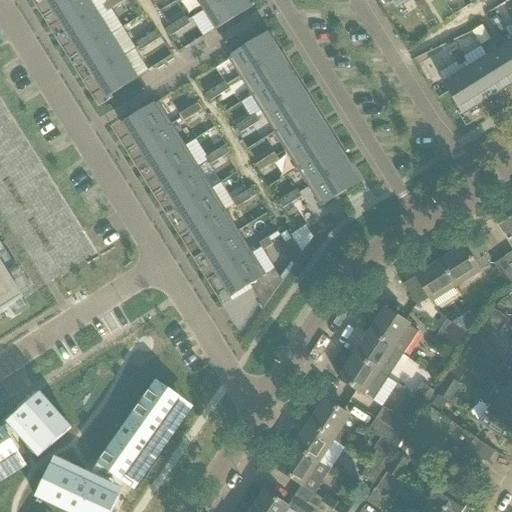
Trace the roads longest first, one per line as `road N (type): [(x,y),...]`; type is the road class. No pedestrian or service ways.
road 1 (residential): [(3,0),(163,264)]
road 2 (residential): [(279,0),(420,226)]
road 3 (tertiary): [(256,417),(348,282),(420,226)]
road 4 (residential): [(476,190),(356,0)]
road 5 (residential): [(0,366),(163,264)]
road 6 (residential): [(163,264),(256,417)]
